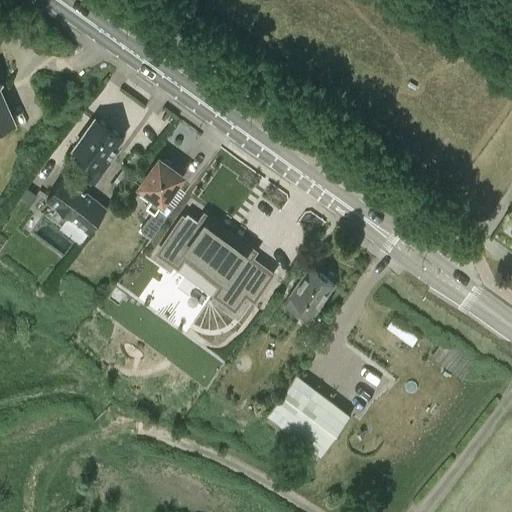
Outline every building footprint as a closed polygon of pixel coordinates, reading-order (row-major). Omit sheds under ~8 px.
[(0,127),(14,121),(0,91),(0,127)] [(122,136),(95,117),(73,149),(92,162),(84,174),(94,181),(117,148),(115,146),(122,136)] [(183,172),(161,156),(141,183),(155,193),(147,203),(154,208),(142,225),(152,233),(173,204),(170,189),(183,172)] [(105,205),(63,175),(46,199),(88,229),(105,205)] [(187,211),(159,249),(177,262),(184,254),(222,282),(216,290),(234,304),(245,289),(253,295),(262,283),(269,273),(270,272),(249,256),(253,250),(204,215),(200,221),(187,211)] [(334,283),(310,266),(283,302),(295,311),(301,302),(313,311),(334,283)] [(387,325),(413,343),(421,332),(394,314),(387,325)] [(433,353),(464,377),(478,359),(446,336),(433,353)] [(349,415),(296,375),(267,412),(320,452),(349,415)]
